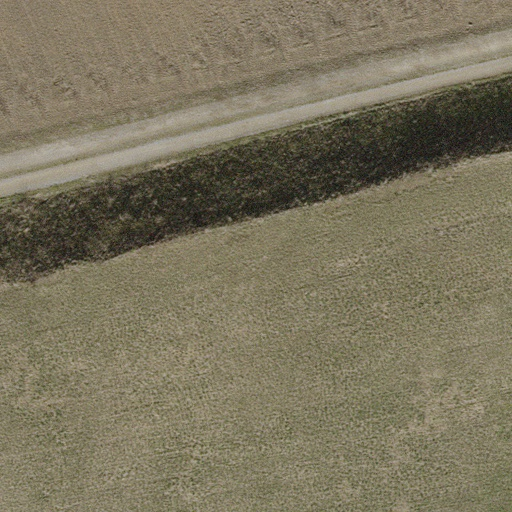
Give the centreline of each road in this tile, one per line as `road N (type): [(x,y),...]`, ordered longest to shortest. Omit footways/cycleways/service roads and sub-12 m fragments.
road 1 (track): [(511,79),(0,201)]
road 2 (track): [(94,179),(204,511)]
